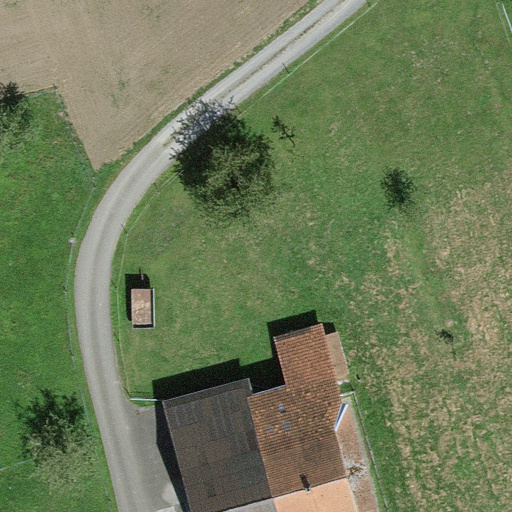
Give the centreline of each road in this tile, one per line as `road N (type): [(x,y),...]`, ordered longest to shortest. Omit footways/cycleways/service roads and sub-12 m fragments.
road 1 (track): [(339,0),(161,139),(113,192),(91,245),(87,313),(100,392)]
road 2 (residential): [(100,392),(128,511)]
